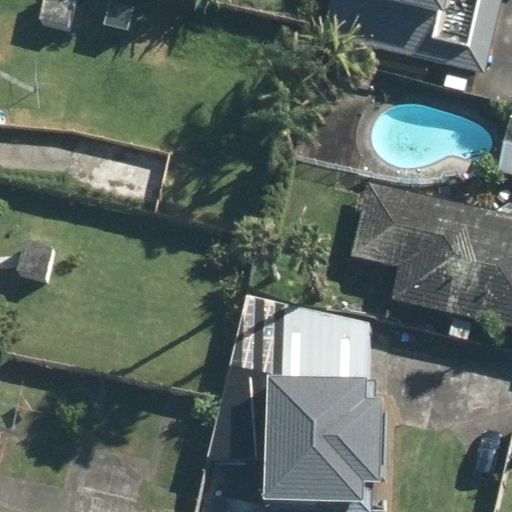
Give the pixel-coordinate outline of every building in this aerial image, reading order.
[(82,0),(40,0),(34,34),(99,47),(107,5),(82,0)] [(494,0),(328,0),(320,38),(478,73),(494,0)] [(511,128),(505,127),(497,185),(511,187),(511,128)] [(171,153),(83,134),(68,199),(157,218),(171,153)] [(511,333),(511,231),(370,195),(345,289),(511,333)] [(57,249),(20,242),(11,289),(48,296),(57,249)] [(277,315),(244,307),(219,409),(251,417),(257,396),(277,315)] [(259,388),(255,511),(370,511),(374,391),(259,388)]
